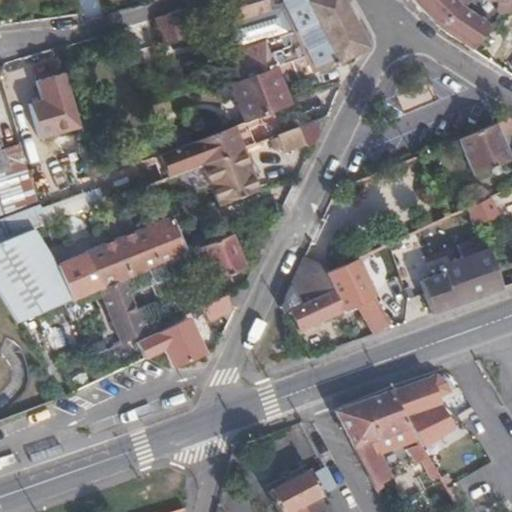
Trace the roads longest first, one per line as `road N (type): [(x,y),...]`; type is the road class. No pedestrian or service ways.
road 1 (residential): [(209,424),(277,254),(393,33)]
road 2 (primary): [(299,391),(511,315)]
road 3 (primary): [(0,496),(209,424)]
road 4 (residential): [(0,51),(11,55),(194,0)]
road 5 (residential): [(511,100),(427,44),(393,33)]
road 6 (residential): [(299,391),(361,511)]
